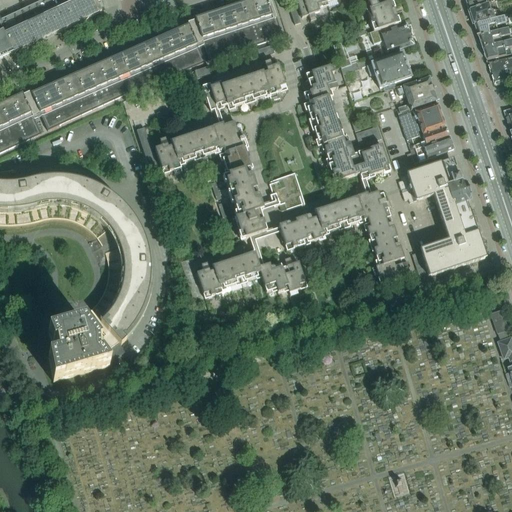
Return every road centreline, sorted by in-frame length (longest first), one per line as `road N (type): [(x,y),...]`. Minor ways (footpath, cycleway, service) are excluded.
road 1 (residential): [(385,179),(273,220),(244,119),(294,104),(297,65),(278,0)]
road 2 (residential): [(0,82),(135,18)]
road 3 (unknown): [(244,119),(185,124),(166,99),(131,111)]
